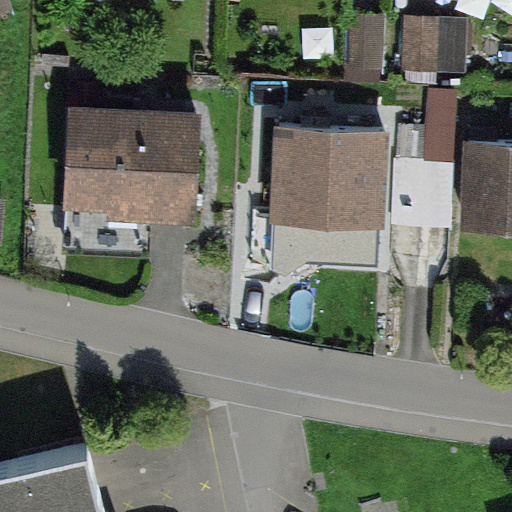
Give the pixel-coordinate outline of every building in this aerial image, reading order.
[(385,15),(353,13),(350,64),(382,66),(385,15)] [(464,17),(407,15),(406,65),(438,66),(438,57),(463,58),(464,17)] [(200,116),(77,108),(68,244),(145,249),(148,206),(194,209),(200,116)] [(384,131),(284,125),(279,209),(254,208),(251,255),(283,271),(314,257),(384,261),(387,216),(379,216),(384,131)] [(451,219),(454,160),(425,159),(427,126),(403,125),(401,158),(396,158),(393,216),(451,219)] [(511,140),(471,138),(466,221),(511,223),(511,140)] [(0,511),(108,511),(89,442),(0,466),(0,511)]
